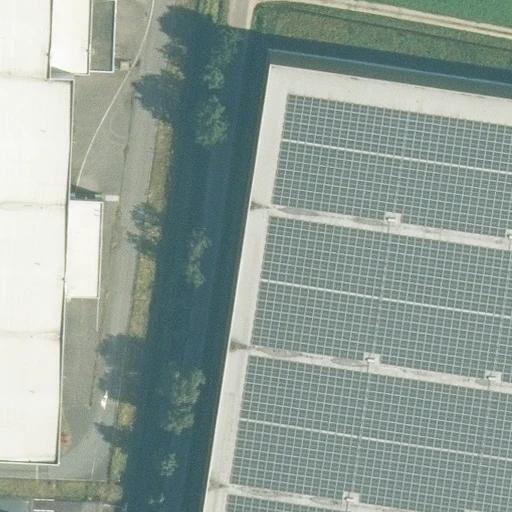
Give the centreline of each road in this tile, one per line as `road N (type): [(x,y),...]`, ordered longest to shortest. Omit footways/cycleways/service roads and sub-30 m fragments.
road 1 (unclassified): [(169,511),(243,0)]
road 2 (track): [(281,0),(511,39)]
